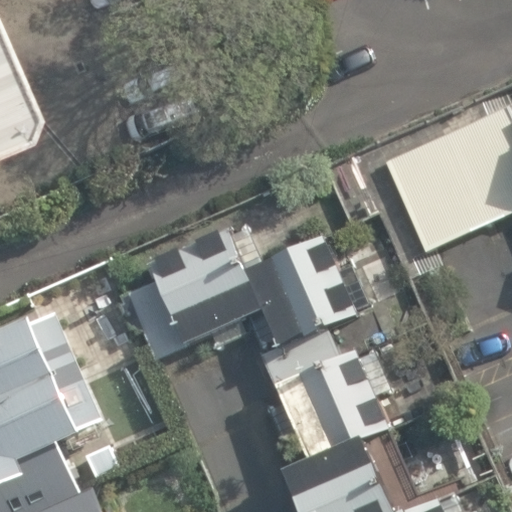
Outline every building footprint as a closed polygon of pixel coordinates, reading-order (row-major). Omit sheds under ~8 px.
[(0,0),(0,141),(10,138),(14,114),(0,76),(0,0)] [(229,229),(149,265),(187,350),(261,317),(281,360),(363,324),(323,234),(247,268),(229,229)] [(60,309),(0,334),(0,485),(23,475),(16,458),(55,441),(108,419),(60,309)] [(355,349),(272,385),(306,459),(360,436),(389,426),(355,349)] [(393,511),(360,436),(306,459),(283,469),(301,511),(393,511)] [(0,511),(42,511),(81,495),(55,441),(16,458),(23,475),(0,485),(0,511)] [(81,495),(42,511),(105,511),(95,489),(81,495)] [(443,511),(437,498),(404,511),(443,511)]
